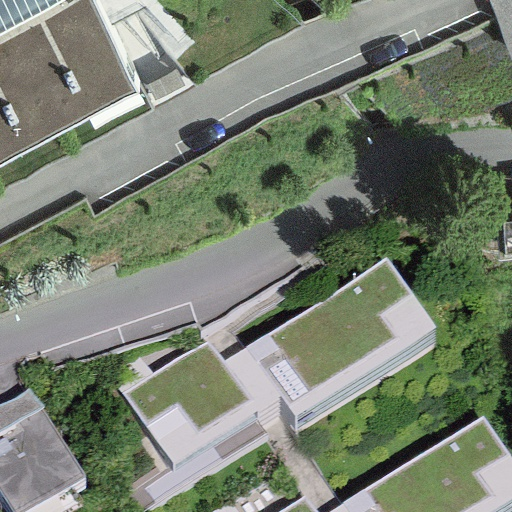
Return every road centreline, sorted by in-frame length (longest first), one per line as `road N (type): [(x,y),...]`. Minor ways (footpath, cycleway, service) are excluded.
road 1 (residential): [(511,154),(414,154),(289,228),(0,337)]
road 2 (residential): [(0,204),(406,0)]
road 3 (trunk): [(511,182),(378,327),(239,511)]
